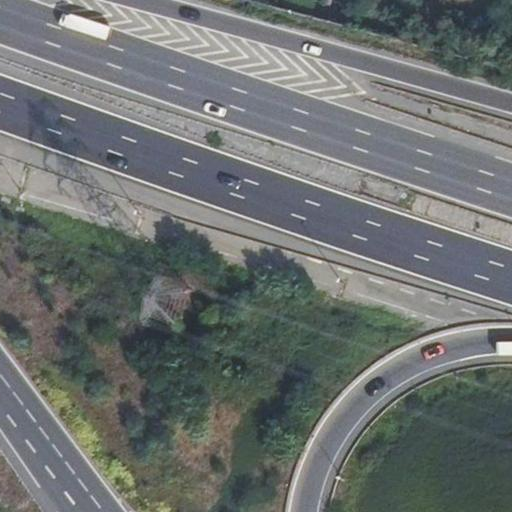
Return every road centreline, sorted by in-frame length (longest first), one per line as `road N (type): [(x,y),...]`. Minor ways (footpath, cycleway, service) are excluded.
road 1 (motorway): [(511,192),(0,12)]
road 2 (motorway): [(0,99),(511,275)]
road 3 (motorway): [(511,104),(330,53),(88,0)]
road 4 (motorway): [(305,511),(346,416),(384,380),(429,356),(511,346)]
